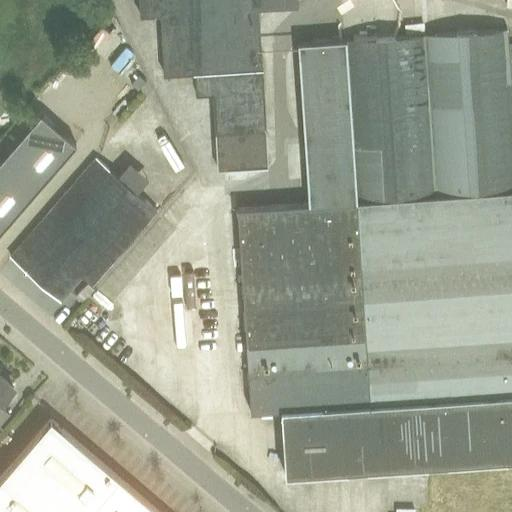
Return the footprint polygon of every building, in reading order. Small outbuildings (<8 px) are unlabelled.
[(160,14),(158,0),(138,0),(139,15),(160,14)] [(164,74),(194,72),(203,71),(198,0),(158,0),(160,14),(164,74)] [(260,68),(256,8),(249,8),(223,10),(222,0),(198,0),(203,71),(260,68)] [(248,0),(222,0),(223,10),(249,8),(248,0)] [(295,0),(248,0),(249,8),(256,8),(296,5),(295,0)] [(427,34),(438,194),(511,189),(511,122),(505,28),(427,34)] [(358,199),(438,194),(427,34),(347,39),(358,199)] [(358,199),(347,39),(297,42),(308,203),(358,199)] [(212,92),(215,132),(264,129),(260,68),(203,71),(194,72),(195,93),(212,92)] [(48,126),(0,181),(0,241),(80,154),(48,126)] [(264,129),(215,132),(214,132),(216,169),(226,168),(267,166),(265,129),(264,129)] [(92,285),(157,211),(95,157),(10,255),(59,298),(80,274),(92,285)] [(369,361),(511,350),(511,189),(438,194),(358,199),(362,258),(369,361)] [(235,207),(239,266),(362,258),(358,199),(308,203),(235,207)] [(362,258),(239,266),(246,369),(369,361),(362,258)] [(372,401),(511,391),(511,350),(369,361),(372,401)] [(249,410),(280,408),(372,401),(369,361),(246,369),(249,410)] [(0,402),(13,387),(0,375),(0,422),(9,413),(0,405),(0,402)] [(284,474),(364,468),(511,457),(511,391),(372,401),(280,408),(284,474)] [(0,511),(159,511),(50,419),(0,477),(0,511)]
